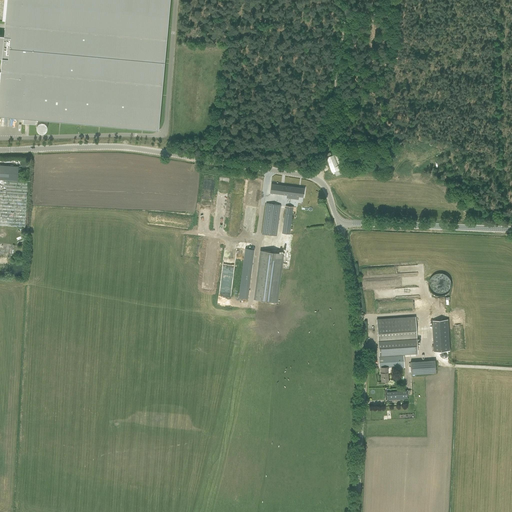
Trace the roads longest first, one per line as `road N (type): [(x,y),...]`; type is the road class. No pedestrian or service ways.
road 1 (tertiary): [(0,150),(128,148),(316,179)]
road 2 (unclassified): [(355,511),(362,368),(338,223)]
road 3 (track): [(345,0),(316,179)]
road 4 (tertiary): [(338,223),(511,229)]
